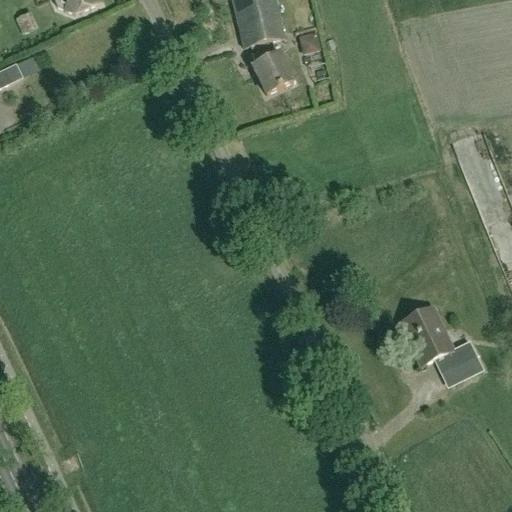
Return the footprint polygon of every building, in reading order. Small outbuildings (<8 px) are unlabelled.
[(52,0),(58,12),(75,18),(100,7),(97,0),(52,0)] [(231,0),(244,52),(251,50),(267,46),(284,42),(274,0),(231,0)] [(313,56),(330,51),(326,35),(308,40),(313,56)] [(267,46),(251,50),(259,67),(253,70),(266,98),(294,85),(280,57),(274,60),(267,46)] [(0,92),(22,82),(16,69),(0,76),(0,92)] [(453,353),(432,311),(400,327),(421,370),(442,360),(449,374),(477,360),(470,345),(453,353)]
